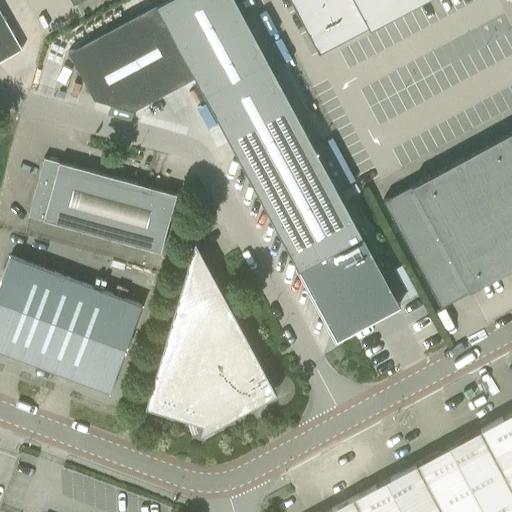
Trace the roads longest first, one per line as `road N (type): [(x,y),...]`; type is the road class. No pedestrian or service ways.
road 1 (unclassified): [(344,420),(196,152),(0,97)]
road 2 (unclassified): [(225,481),(190,481),(0,411)]
road 3 (unclassified): [(344,420),(511,332)]
road 4 (unclassified): [(225,481),(344,420)]
